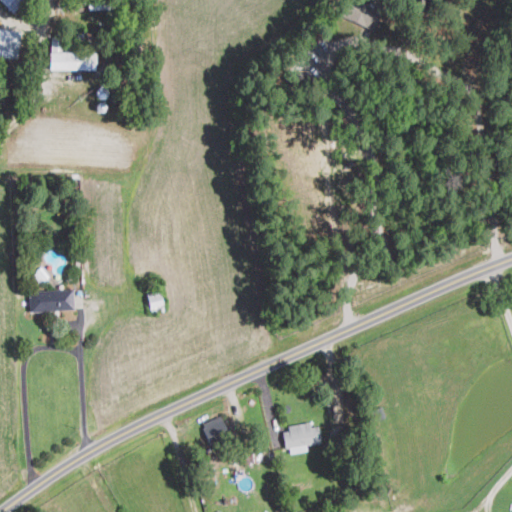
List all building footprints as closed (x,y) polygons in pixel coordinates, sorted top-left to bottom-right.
[(0,0),(13,12),(25,0),(0,0)] [(348,0),(343,17),(374,28),(381,7),(359,0),(348,0)] [(21,30),(0,27),(0,56),(17,58),(21,30)] [(96,69),(96,52),(50,51),(50,68),(96,69)] [(27,291),(71,289),(72,309),(28,311),(27,291)] [(146,297),(150,313),(163,310),(159,294),(146,297)] [(201,422),(210,447),(229,440),(221,416),(201,422)] [(317,422),(282,426),(285,447),(320,442),(317,422)]
